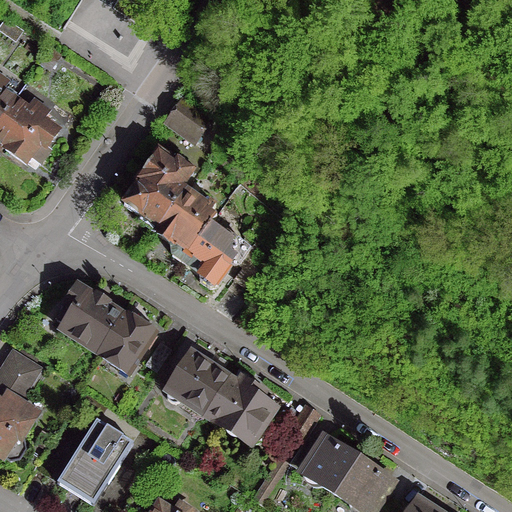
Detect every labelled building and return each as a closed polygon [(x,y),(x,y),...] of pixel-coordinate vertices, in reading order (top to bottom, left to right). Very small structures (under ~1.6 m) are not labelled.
[(20,34),(3,22),(0,27),(0,34),(13,43),(20,34)] [(61,56),(50,48),(39,65),(50,73),(61,56)] [(0,118),(12,101),(0,92),(0,88),(4,83),(0,80),(0,118)] [(27,112),(12,101),(0,118),(0,145),(5,149),(3,151),(24,166),(28,159),(39,166),(48,153),(44,149),(56,132),(40,121),(46,113),(32,104),(27,112)] [(209,123),(181,103),(165,125),(192,145),(209,123)] [(171,163),(156,153),(134,183),(137,185),(121,206),(155,230),(156,232),(184,193),(180,190),(192,174),(184,168),(186,165),(185,160),(180,156),(175,157),(171,163)] [(205,208),(184,193),(156,232),(155,230),(152,234),(170,247),(169,250),(170,256),(170,258),(180,266),(208,227),(209,227),(214,219),(209,216),(214,209),(208,204),(205,208)] [(236,247),(209,227),(208,227),(180,266),(196,277),(197,284),(208,291),(214,290),(224,277),(233,264),(237,267),(247,253),(237,245),(236,247)] [(64,308),(71,313),(59,333),(95,356),(120,317),(106,308),(108,305),(94,295),(91,299),(76,289),(64,308)] [(122,319),(120,317),(95,356),(126,376),(151,339),(154,335),(150,333),(150,334),(123,317),(122,319)] [(169,352),(158,345),(143,367),(155,374),(169,352)] [(0,461),(1,462),(2,461),(8,465),(18,462),(24,452),(22,442),(20,440),(31,423),(14,412),(19,404),(18,403),(38,370),(11,353),(0,370),(0,461)] [(197,362),(189,357),(166,394),(203,417),(226,381),(206,368),(197,362)] [(236,388),(226,381),(203,417),(249,447),(254,447),(260,444),(263,440),(264,435),(264,430),(262,426),(275,405),(257,393),(260,388),(247,379),(244,384),(240,382),(236,388)] [(287,433),(293,437),(251,502),(260,508),(287,466),(304,438),(318,417),(304,408),(287,433)] [(130,446),(95,424),(56,485),(92,507),(122,459),(130,446)] [(356,463),(322,440),(318,447),(304,438),(287,466),(300,474),(299,475),(302,477),(305,483),(308,487),(314,489),(320,488),(334,497),(356,463)] [(373,511),(391,485),(356,463),(334,497),(348,507),(349,511),(373,511)] [(143,511),(156,493),(139,482),(122,510),(125,511),(143,511)] [(432,511),(416,501),(408,511),(432,511)] [(152,511),(185,511),(172,503),(167,511),(157,505),(152,511)]
